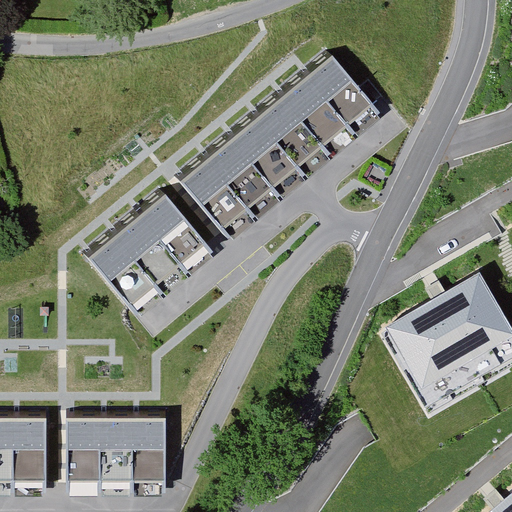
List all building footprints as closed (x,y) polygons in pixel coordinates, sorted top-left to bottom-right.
[(378,109),(336,58),(186,181),(228,232),(378,109)] [(211,245),(171,196),(90,261),(131,311),(161,286),(211,245)] [(511,368),(511,314),(486,270),(380,332),(429,418),(511,368)] [(0,482),(54,483),(54,419),(0,418),(0,482)] [(175,483),(175,419),(72,419),(72,483),(175,483)] [(511,511),(511,497),(494,511),(511,511)]
